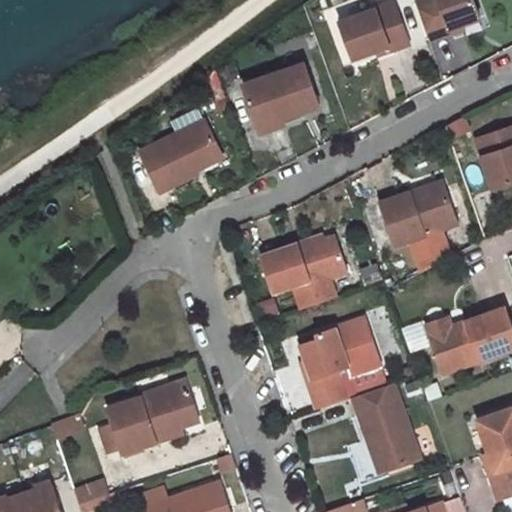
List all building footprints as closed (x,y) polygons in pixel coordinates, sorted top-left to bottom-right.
[(428,0),(429,2),(408,10),(424,51),(445,43),(444,39),(455,34),(474,27),(463,0),(428,0)] [(388,12),(334,33),(347,69),(371,61),(383,56),(385,61),(403,54),(388,12)] [(444,39),(445,43),(457,39),(455,34),(444,39)] [(383,56),(371,61),(372,65),(385,61),(383,56)] [(237,97),(250,133),(274,124),(276,131),(313,117),(298,75),(237,97)] [(274,124),(250,133),(254,145),(279,136),(276,131),(274,124)] [(201,128),(134,153),(150,196),(188,182),(185,175),(215,164),(201,128)] [(511,129),(476,142),(493,193),(511,186),(511,129)] [(441,187),(409,199),(411,205),(443,194),(441,187)] [(409,199),(379,210),(394,252),(456,229),(443,194),(411,205),(409,199)] [(320,239),(296,248),(297,253),(322,244),(320,239)] [(333,240),(328,242),(333,256),(340,259),(333,240)] [(296,248),(259,261),(272,297),(291,290),(299,312),(334,300),(328,282),(345,275),(340,259),(333,256),(328,242),(322,244),(297,253),(296,248)] [(511,329),(505,310),(465,324),(468,330),(432,342),(444,376),(511,351),(511,329)] [(447,320),(427,327),(432,342),(468,330),(465,324),(451,329),(447,320)] [(306,383),(317,412),(346,402),(336,373),(347,369),(350,377),(379,366),(363,321),(316,338),(317,342),(300,348),(306,364),(312,381),(306,383)] [(316,338),(299,344),(300,348),(317,342),(316,338)] [(306,364),(301,367),(306,383),(312,381),(306,364)] [(139,400),(106,411),(112,427),(98,431),(106,456),(120,452),(122,456),(161,443),(159,437),(178,430),(197,423),(183,382),(138,398),(139,400)] [(394,386),(353,400),(370,450),(376,449),(384,473),(420,461),(394,386)] [(511,409),(476,422),(488,455),(489,457),(495,455),(500,469),(488,474),(498,501),(511,496),(511,409)] [(49,423),(55,440),(83,431),(78,414),(49,423)] [(159,437),(161,443),(181,436),(178,430),(159,437)] [(376,449),(370,450),(379,476),(384,473),(376,449)] [(488,455),(482,457),(488,474),(500,469),(495,455),(489,457),(488,455)] [(228,457),(217,461),(220,471),(231,467),(228,457)] [(25,497),(30,511),(64,511),(54,481),(37,488),(39,492),(25,497)] [(81,506),(108,497),(103,482),(76,492),(81,506)] [(229,511),(219,482),(145,508),(142,511),(229,511)] [(93,511),(118,504),(115,495),(108,497),(81,506),(82,511),(93,511)] [(0,500),(0,511),(30,511),(25,497),(12,501),(10,497),(0,500)]
